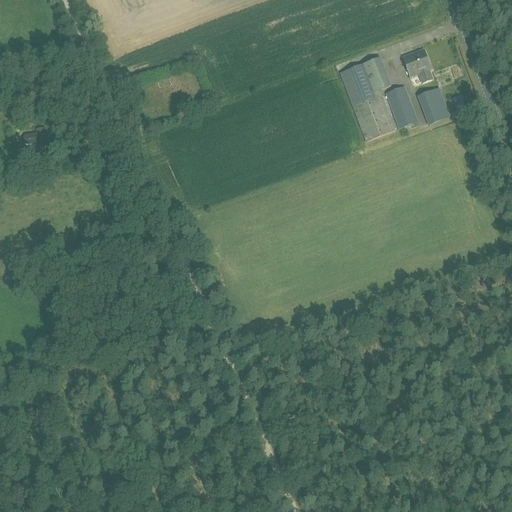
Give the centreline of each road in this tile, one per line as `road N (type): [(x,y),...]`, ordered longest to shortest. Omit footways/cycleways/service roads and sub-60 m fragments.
road 1 (track): [(296,511),(68,0)]
road 2 (track): [(258,424),(0,474)]
road 3 (tertiary): [(511,161),(452,0)]
road 4 (track): [(195,282),(71,305)]
